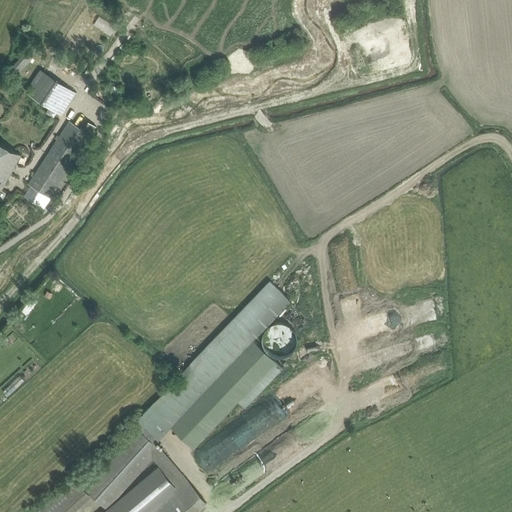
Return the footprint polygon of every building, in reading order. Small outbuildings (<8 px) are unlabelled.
[(61,115),(76,91),(44,71),(29,94),(61,115)] [(145,83),(149,92),(169,82),(165,74),(145,83)] [(114,81),(126,87),(129,81),(117,75),(114,81)] [(163,87),(143,95),(145,101),(165,93),(163,87)] [(50,197),(91,135),(70,121),(29,183),(50,197)] [(21,154),(0,141),(0,188),(2,189),(21,154)] [(178,376),(149,405),(171,426),(253,340),(291,300),(270,280),(248,303),(232,320),(188,366),(178,376)] [(0,337),(6,345),(13,340),(3,329),(0,332),(0,337)] [(247,397),(286,354),(265,335),(192,414),(195,417),(188,425),(199,435),(240,390),(247,397)] [(239,431),(246,425),(242,421),(235,426),(239,431)] [(74,480),(36,511),(74,511),(92,497),(93,496),(106,508),(153,459),(155,462),(102,511),(195,511),(206,503),(154,443),(138,427),(84,487),(74,480)]
